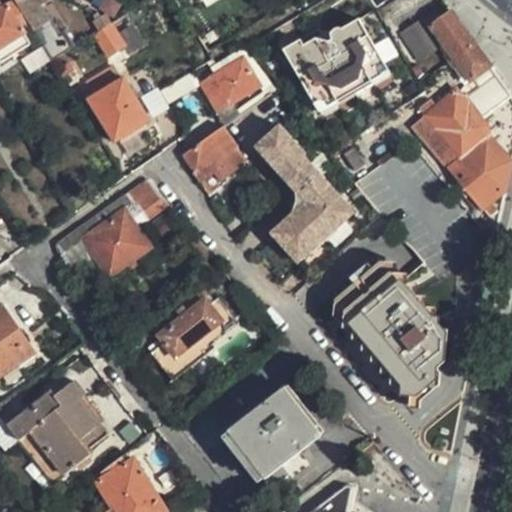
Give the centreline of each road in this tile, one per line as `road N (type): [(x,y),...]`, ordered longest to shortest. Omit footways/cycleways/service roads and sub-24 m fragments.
road 1 (residential): [(225,511),(38,261),(39,244),(146,170),(164,169),(398,442)]
road 2 (residential): [(506,389),(455,391),(398,442)]
